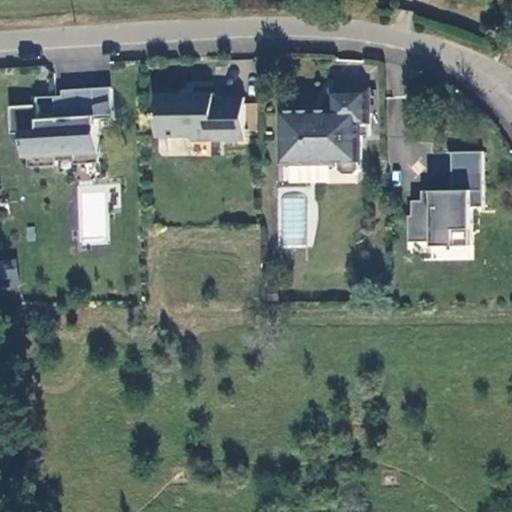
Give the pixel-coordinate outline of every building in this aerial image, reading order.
[(76,165),(101,163),(97,120),(115,119),(113,87),(87,89),(64,91),(65,96),(56,97),(57,119),(41,119),(40,105),(11,107),(13,134),(24,134),(26,157),(29,157),(30,168),(58,166),(57,155),(75,154),(76,165)] [(316,117),(316,111),(283,112),(284,164),(341,164),(341,171),(346,175),(358,175),(364,170),(363,136),(372,136),(371,90),(352,91),(333,91),(334,111),(334,117),(316,117)] [(181,94),(160,94),(159,137),(195,136),(195,141),(247,140),(246,98),(216,98),(216,94),(204,94),(194,94),(194,99),(181,100),(181,94)] [(486,207),(485,152),(473,152),(454,152),(455,190),(455,200),(445,200),(445,191),(424,191),(424,201),(414,201),(414,216),(411,216),(411,242),(435,242),(458,242),(457,229),(474,229),(474,208),(486,207)] [(455,190),(445,191),(445,200),(455,200),(455,190)] [(474,246),(474,229),(457,229),(458,242),(435,242),(435,247),(474,246)] [(0,262),(0,287),(17,286),(15,261),(0,262)]
